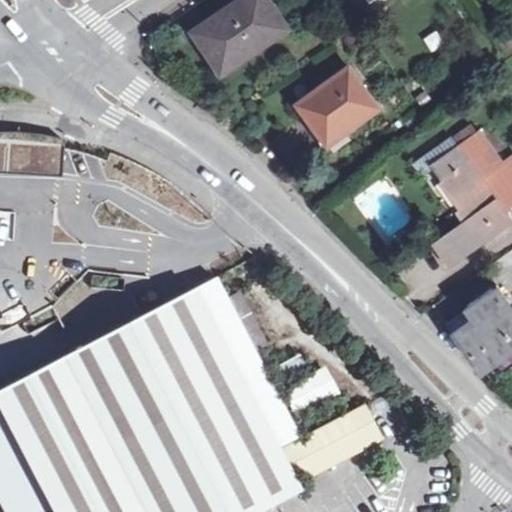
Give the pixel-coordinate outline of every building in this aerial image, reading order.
[(240,0),(228,8),(209,21),(222,39),(207,49),(222,71),(287,27),(269,0),(240,0)] [(195,30),(207,49),(222,39),(209,21),(195,30)] [(507,41),(511,37),(511,24),(511,22),(499,30),(507,41)] [(354,50),(369,39),(362,29),(347,40),(354,50)] [(325,141),(375,105),(349,67),(299,103),(325,141)] [(0,150),(7,150),(6,166),(7,166),(8,141),(30,143),(29,163),(35,163),(35,173),(62,175),(65,141),(29,134),(0,133),(0,150)] [(469,219),(438,241),(454,263),(511,220),(511,215),(499,198),(501,197),(493,185),(485,189),(482,185),(487,181),(453,134),(415,161),(425,175),(436,167),(464,206),(461,208),(469,219)] [(0,175),(62,179),(62,175),(35,173),(35,163),(29,163),(30,143),(8,141),(7,166),(6,166),(7,150),(0,150),(0,175)] [(261,511),(299,492),(285,467),(278,452),(276,449),(298,436),(254,351),(267,345),(239,292),(228,298),(217,280),(0,391),(0,412),(1,414),(51,511),(50,511),(261,511)] [(483,368),(511,347),(511,306),(499,288),(449,323),(483,368)] [(282,379),(306,368),(300,356),(277,367),(282,379)] [(293,419),(341,395),(327,368),(279,392),(293,419)] [(367,406),(284,449),(292,464),(301,481),(383,438),(367,406)] [(50,511),(51,511),(1,414),(0,414),(0,509),(1,511),(50,511)] [(292,464),(284,449),(278,452),(285,467),(292,464)]
